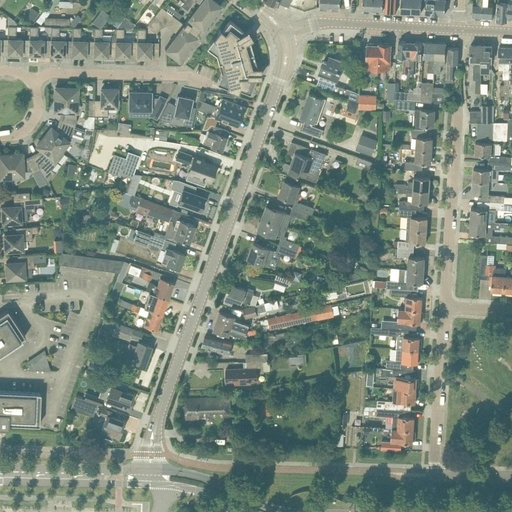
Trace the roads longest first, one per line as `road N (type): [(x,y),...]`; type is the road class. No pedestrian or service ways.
road 1 (tertiary): [(152,432),(281,73),(283,33)]
road 2 (residential): [(511,477),(443,475),(435,466),(444,308)]
road 3 (residential): [(31,81),(51,73),(190,76),(234,93)]
road 4 (residential): [(457,107),(444,308)]
road 5 (tertiary): [(283,33),(325,22),(457,29)]
road 6 (secondary): [(289,511),(183,473),(151,470)]
